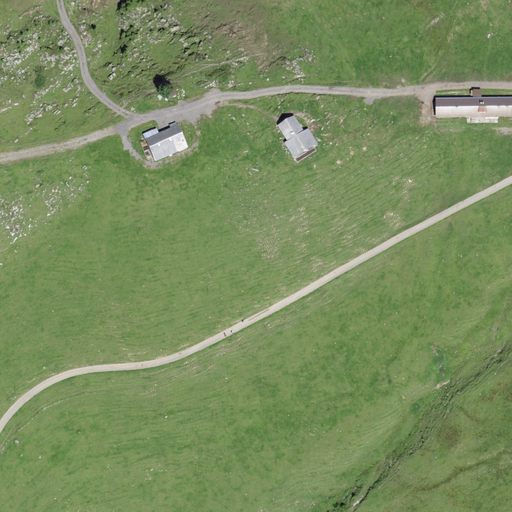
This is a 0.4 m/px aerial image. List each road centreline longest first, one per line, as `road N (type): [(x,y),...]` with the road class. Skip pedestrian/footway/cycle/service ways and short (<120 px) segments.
road 1 (track): [(0,427),(17,404),(56,378),(171,359),(511,178)]
road 2 (track): [(139,122),(282,91),(487,88)]
road 3 (track): [(60,0),(91,87),(139,122)]
